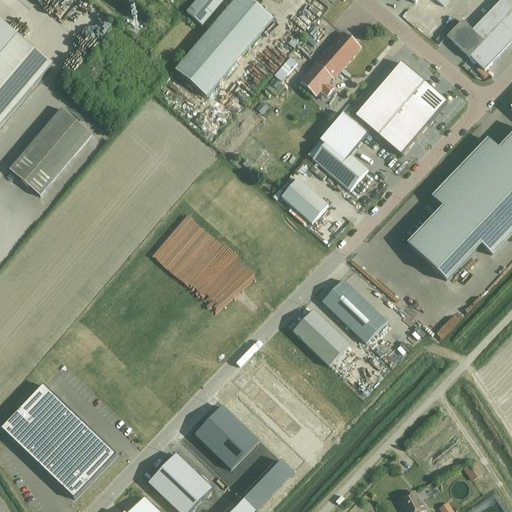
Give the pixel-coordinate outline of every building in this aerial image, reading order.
[(247,0),(237,0),(176,73),(207,99),(273,22),(247,0)] [(198,0),(187,14),(202,27),(225,0),(198,0)] [(333,0),(319,0),(316,5),(321,8),(323,6),(327,9),(334,0),(333,0)] [(462,23),(447,40),(469,61),(470,59),(485,73),(499,59),(506,51),(511,44),(511,14),(511,15),(505,23),(498,30),(491,37),(484,44),(472,33),(462,23)] [(420,23),(429,27),(432,22),(423,17),(420,23)] [(0,127),(52,66),(10,30),(0,21),(0,127)] [(328,85),(332,80),(334,81),(343,70),(361,50),(356,46),(342,34),(315,65),(317,67),(301,85),(316,98),(320,93),(327,98),(334,90),(328,85)] [(296,35),(293,41),(301,45),(304,39),(296,35)] [(278,72),(285,79),(301,61),(294,54),(278,72)] [(402,65),(356,119),(379,139),(425,85),(402,65)] [(425,85),(379,139),(402,158),(448,105),(425,85)] [(242,107),(250,102),(246,96),(238,101),(242,107)] [(9,172),(40,199),(92,137),(62,111),(9,172)] [(253,121),(256,113),(251,111),(247,119),(253,121)] [(330,140),(312,162),(350,194),(368,173),(330,140)] [(489,143),(433,201),(444,211),(409,248),(446,283),(481,246),(492,257),(511,235),(511,140),(500,153),(489,143)] [(312,227),(329,208),(298,181),(282,200),(312,227)] [(338,224),(325,234),(331,243),(345,232),(338,224)] [(366,347),(387,325),(343,283),(322,305),(366,347)] [(314,314),(293,335),(329,370),(350,348),(314,314)] [(322,445),(335,432),(265,365),(252,378),(322,445)] [(116,457),(44,387),(1,431),(74,501),(116,457)] [(237,394),(225,407),(295,474),(307,461),(237,394)] [(223,409),(195,438),(231,472),(259,444),(223,409)] [(177,457),(149,486),(175,511),(193,511),(213,492),(177,457)] [(472,462),(464,467),(474,483),(482,477),(472,462)] [(422,508),(415,494),(400,502),(404,511),(425,511),(426,511),(424,508),(422,508)] [(156,511),(144,500),(132,511),(156,511)]
